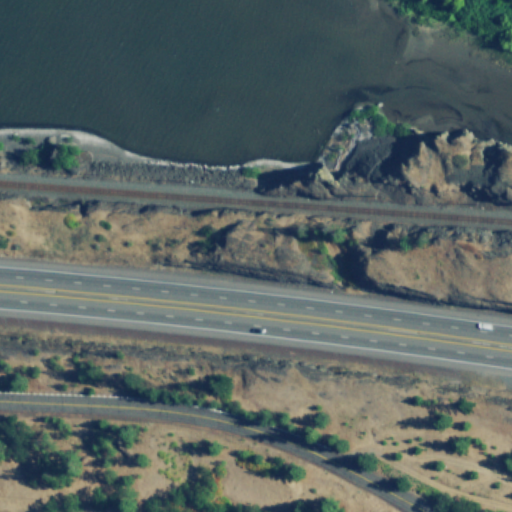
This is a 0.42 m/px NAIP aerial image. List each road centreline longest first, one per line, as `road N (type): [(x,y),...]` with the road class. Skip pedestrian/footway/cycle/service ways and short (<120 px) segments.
road 1 (motorway): [(0,301),(511,360)]
road 2 (motorway): [(511,334),(0,275)]
road 3 (tertiary): [(0,401),(182,412),(237,425)]
road 4 (tertiary): [(237,425),(322,455),(427,511)]
